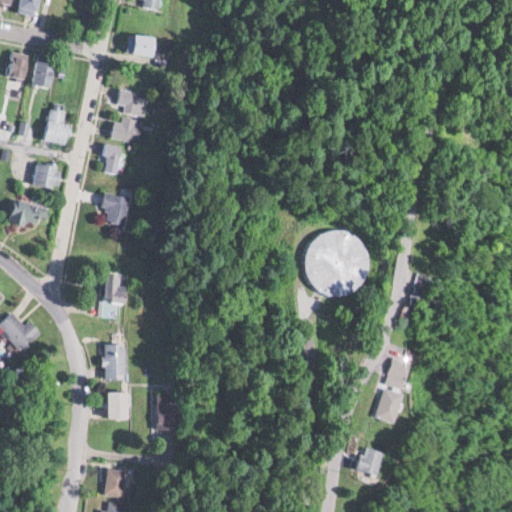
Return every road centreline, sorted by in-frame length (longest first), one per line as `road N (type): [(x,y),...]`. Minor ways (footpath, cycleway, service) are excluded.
road 1 (residential): [(50,290),(79,372),(65,511),(341,501),(351,431),(379,357),(397,247),(434,108),(476,0)]
road 2 (residential): [(108,0),(50,290)]
